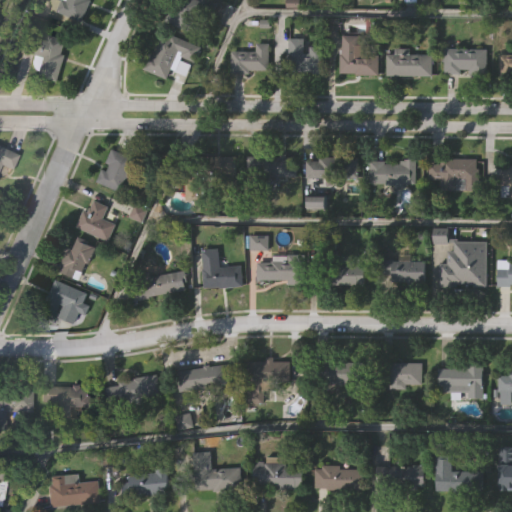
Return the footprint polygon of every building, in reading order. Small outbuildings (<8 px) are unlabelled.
[(91,0),(82,21),(58,10),(61,0),(91,0)] [(198,34),(166,20),(173,2),(177,4),(178,0),(216,0),(219,1),(213,15),(200,9),(196,18),(203,21),(198,34)] [(67,37),(63,50),(67,51),(58,80),(35,72),(41,56),(19,49),(25,31),(46,37),(48,30),(67,37)] [(201,45),(194,60),(181,55),(179,58),(190,63),(185,74),(170,68),(166,77),(142,67),(148,52),(151,53),(160,32),(169,36),(170,32),(201,45)] [(359,33),(365,37),(368,41),(370,41),(370,53),(381,53),(380,71),(378,73),(358,73),(358,72),(341,71),(341,53),(343,54),(344,33),(359,33)] [(324,72),(314,72),(314,70),(293,70),(293,61),(288,61),(289,37),(304,37),(304,51),(310,52),(310,45),(325,45),(324,72)] [(270,69),(250,69),(250,73),(232,73),(232,50),(256,50),(256,42),(270,42),(270,69)] [(434,75),(388,74),(388,53),(397,53),(397,47),(411,47),(411,53),(434,53),(434,75)] [(487,75),(469,75),(469,68),(462,68),(462,72),(444,72),(444,61),(442,61),(442,55),(445,55),(445,47),(488,48),(487,75)] [(511,52),(511,76),(499,76),(500,52),(511,52)] [(0,146),(18,154),(12,169),(1,165),(0,167),(0,146)] [(137,157),(122,191),(97,180),(103,167),(107,169),(110,162),(107,161),(113,147),(137,157)] [(247,156),(280,157),(280,154),(287,154),(287,157),(295,157),(294,165),(297,165),(297,176),(272,176),(272,187),(260,187),(260,172),(247,172),(247,156)] [(185,201),(185,174),(187,174),(187,160),(199,160),(199,155),(237,156),(237,188),(228,188),(228,184),(224,184),(224,177),(218,176),(218,188),(206,188),(206,201),(185,201)] [(357,178),(306,177),(306,161),(319,161),(319,157),(334,158),(334,155),(341,156),(341,157),(358,157),(357,178)] [(408,186),(396,186),(397,183),(371,183),(372,159),(387,159),(387,162),(401,162),(401,157),(418,158),(417,182),(408,182),(408,186)] [(480,189),(467,189),(467,178),(460,178),(459,189),(443,189),(443,178),(430,178),(430,163),(442,163),(442,157),(478,157),(478,167),(481,167),(480,189)] [(511,195),(503,195),(503,163),(511,163),(511,195)] [(117,222),(109,239),(77,225),(85,208),(90,211),(95,198),(109,204),(104,216),(117,222)] [(269,250),(250,250),(250,233),(269,233),(269,250)] [(84,270),(78,267),(75,275),(63,270),(65,264),(61,262),(69,245),(74,248),(80,234),(90,239),(88,242),(97,246),(90,262),(88,260),(84,270)] [(448,237),(459,237),(459,239),(488,240),(487,286),(474,286),(474,284),(458,283),(458,286),(440,286),(441,261),(448,262),(448,249),(455,249),(455,241),(449,241),(448,237)] [(426,283),(409,283),(409,280),(393,279),(393,273),(378,272),(379,257),(401,258),(401,244),(413,244),(412,259),(427,260),(426,283)] [(222,266),(242,263),(244,284),(205,288),(203,267),(204,267),(202,248),(219,246),(222,266)] [(324,283),(324,249),(340,249),(339,263),(365,263),(365,284),(324,283)] [(289,278),(259,277),(260,260),(274,261),(274,253),(285,254),(285,259),(288,259),(289,252),(307,253),(307,283),(289,283),(289,278)] [(511,262),(511,282),(509,282),(509,285),(497,285),(497,259),(511,259),(511,262)] [(188,289),(136,300),(133,282),(140,281),(139,273),(151,271),(152,276),(187,268),(189,281),(186,281),(188,289)] [(89,293),(85,302),(92,305),(87,314),(81,311),(75,323),(59,316),(65,304),(62,303),(57,313),(42,306),(48,292),(50,293),(57,278),(89,293)] [(292,360),(292,380),(277,380),(277,389),(267,389),(267,402),(249,401),(249,359),(267,360),(267,355),(275,355),(275,359),(292,360)] [(363,360),(363,383),(322,382),(322,378),(315,378),(315,360),(363,360)] [(378,360),(424,361),(424,383),(407,383),(407,387),(390,387),(390,376),(378,376),(378,360)] [(232,383),(181,390),(178,369),(205,366),(205,364),(211,363),(212,365),(229,363),(232,383)] [(466,370),(466,365),(483,365),(484,400),(468,400),(468,392),(444,392),(445,387),(438,387),(438,370),(466,370)] [(510,402),(499,402),(499,373),(508,373),(508,369),(511,369),(511,390),(510,402)] [(130,399),(109,402),(106,386),(122,384),(121,380),(136,377),(136,376),(160,372),(163,394),(144,396),(145,400),(143,404),(139,405),(131,401),(130,399)] [(76,385),(76,382),(83,382),(83,385),(90,385),(90,394),(93,394),(93,405),(71,405),(70,415),(55,415),(56,401),(43,401),(43,384),(76,385)] [(7,416),(7,429),(0,429),(0,387),(17,387),(17,384),(25,384),(25,386),(33,386),(33,410),(13,410),(13,412),(11,415),(7,416)] [(511,489),(511,492),(498,491),(499,446),(511,446),(511,489)] [(242,466),(243,488),(215,489),(215,487),(196,488),(194,451),(212,450),(212,460),(225,460),(225,467),(242,466)] [(484,469),(483,490),(465,490),(465,492),(450,492),(450,489),(436,489),(436,468),(430,468),(430,462),(435,462),(435,453),(452,453),(452,469),(484,469)] [(286,455),(285,466),(302,466),(302,487),(295,486),(295,488),(265,487),(265,483),(253,483),(253,460),(265,460),(265,455),(286,455)] [(4,505),(0,504),(0,462),(15,465),(12,480),(9,479),(4,505)] [(363,468),(362,489),(327,488),(327,486),(313,486),(314,467),(321,467),(321,463),(339,463),(339,467),(363,468)] [(427,485),(419,485),(419,488),(398,488),(398,484),(379,484),(379,464),(415,464),(415,463),(427,463),(427,485)] [(155,471),(155,469),(168,467),(170,491),(138,494),(138,496),(123,498),(121,481),(129,480),(129,474),(155,471)] [(81,480),(100,478),(102,500),(51,505),(49,485),(51,484),(50,475),(80,472),(81,480)]
